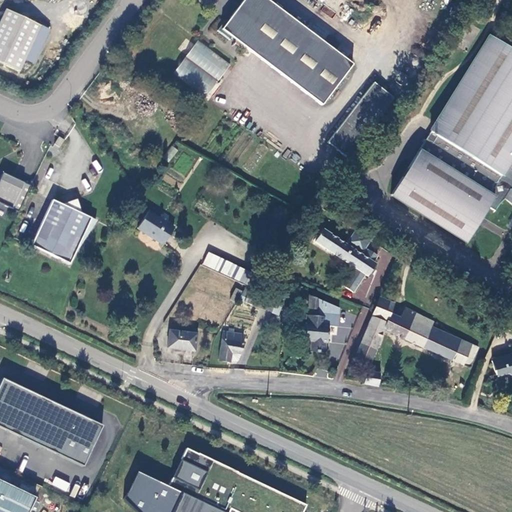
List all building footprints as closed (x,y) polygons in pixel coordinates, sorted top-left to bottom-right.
[(232,37),(322,106),(353,65),(267,0),(244,0),(227,23),(225,21),(223,24),(218,31),(230,40),(232,37)] [(5,10),(0,21),(0,63),(18,72),(24,60),(40,26),(5,10)] [(49,30),(40,26),(24,60),(33,64),(49,30)] [(511,51),(490,38),(391,196),(466,242),(488,208),(495,212),(500,204),(505,199),(510,191),(511,191),(511,51)] [(198,41),(173,74),(206,98),(231,65),(198,41)] [(394,98),(374,83),(328,143),(348,158),(394,98)] [(58,139),(54,145),(58,148),(63,141),(58,139)] [(0,206),(18,215),(30,188),(2,175),(0,179),(0,206)] [(52,202),(36,237),(45,241),(50,257),(70,266),(76,253),(96,222),(81,215),(76,202),(62,207),(52,202)] [(150,214),(139,231),(164,246),(175,230),(150,214)] [(345,245),(323,230),(315,242),(355,268),(343,286),(353,292),(365,275),(367,277),(375,265),(373,263),(377,257),(367,250),(363,257),(345,245)] [(355,231),(345,245),(363,257),(367,250),(364,248),(370,240),(355,231)] [(31,247),(50,257),(45,241),(36,237),(31,247)] [(250,286),(256,275),(210,255),(204,267),(237,281),(245,284),(250,286)] [(236,303),(245,284),(237,281),(234,288),(236,288),(230,301),(236,303)] [(270,312),(278,295),(255,286),(248,304),(270,312)] [(307,308),(322,309),(323,302),(308,296),(307,308)] [(384,331),(390,334),(398,316),(391,312),(394,304),(379,297),(371,317),(387,323),(384,331)] [(337,327),(338,308),(323,302),(322,309),(321,316),(306,315),(305,323),(302,323),(302,328),(304,331),(303,340),(311,341),(310,351),(324,353),(325,342),(326,342),(328,326),(337,327)] [(398,316),(390,334),(462,366),(463,366),(469,368),(478,347),(432,326),(434,322),(405,308),(399,316),(398,316)] [(387,323),(371,317),(353,357),(370,364),(373,355),(377,357),(380,351),(376,349),(384,331),(387,323)] [(223,332),(218,361),(225,362),(237,363),(241,354),(243,335),(233,333),(234,330),(229,329),(228,333),(223,332)] [(196,334),(170,331),(168,348),(194,351),(196,334)] [(511,354),(509,356),(509,355),(492,361),(497,376),(505,373),(511,376),(511,354)] [(366,371),(364,384),(378,386),(380,373),(366,371)] [(1,379),(0,381),(0,428),(82,468),(102,426),(1,379)] [(228,511),(230,509),(236,511),(302,511),(305,506),(236,474),(236,473),(197,455),(185,450),(180,461),(179,461),(171,479),(168,487),(181,493),(172,511),(228,511)] [(55,476),(51,484),(67,492),(71,484),(55,476)] [(0,480),(0,511),(28,511),(35,498),(0,480)]
